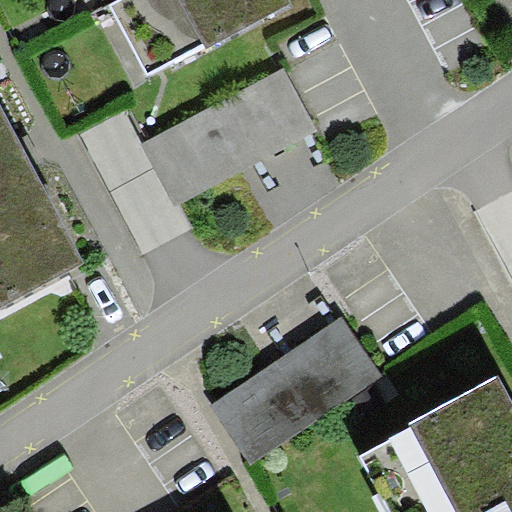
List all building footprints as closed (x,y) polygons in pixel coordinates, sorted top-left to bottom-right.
[(115,0),(108,4),(148,77),(289,1),(288,0),(115,0)] [(284,71),(145,144),(176,203),(315,130),(284,71)] [(0,309),(81,266),(7,128),(0,114),(0,309)] [(344,317),(212,405),(250,463),(382,375),(344,317)] [(511,511),(511,401),(501,379),(360,452),(391,511),(511,511)]
